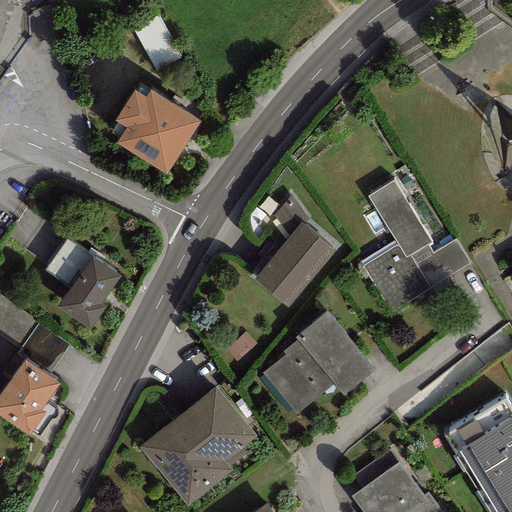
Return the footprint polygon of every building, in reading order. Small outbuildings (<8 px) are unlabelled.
[(179,55),(157,12),(133,24),(156,67),(179,55)] [(200,122),(150,90),(145,97),(134,90),(114,121),(125,128),(115,144),(165,176),(200,122)] [(394,180),(367,197),(396,245),(362,265),(390,312),(470,264),(455,240),(433,253),(428,245),(432,243),(394,180)] [(274,216),(289,236),(300,223),(304,226),(309,219),(290,196),(274,216)] [(304,226),(300,223),(289,236),(254,279),(287,309),(334,251),(304,226)] [(69,287),(71,289),(92,258),(92,256),(65,240),(43,270),(69,287)] [(120,276),(92,258),(71,289),(69,287),(55,308),(89,330),(104,307),(101,305),(120,276)] [(37,321),(0,294),(0,334),(18,347),(37,321)] [(285,354),(262,373),(295,414),(332,384),(342,396),(375,370),(327,311),(294,337),(297,340),(283,351),(285,354)] [(58,384),(23,361),(0,395),(0,416),(29,436),(44,413),(40,410),(58,384)] [(214,386),(139,448),(187,507),(232,471),(229,467),(247,451),(243,446),(255,436),(214,386)] [(484,503),(511,486),(511,412),(505,400),(443,437),(484,503)] [(388,445),(359,466),(367,477),(396,455),(388,445)] [(443,511),(428,491),(423,495),(399,462),(351,497),(361,511),(443,511)] [(511,511),(511,486),(484,503),(489,511),(511,511)]
